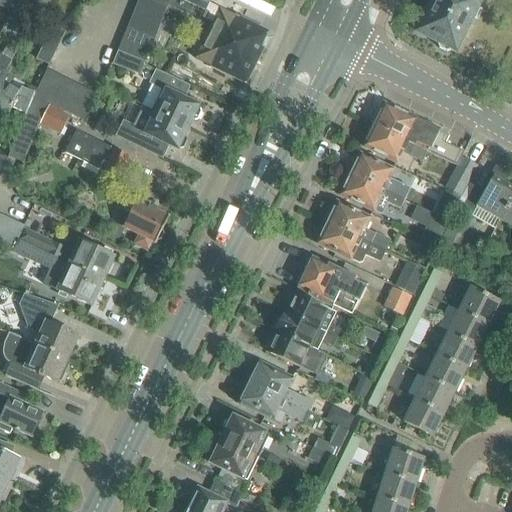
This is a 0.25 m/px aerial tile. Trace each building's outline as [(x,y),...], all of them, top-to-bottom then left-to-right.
[(0,0),(0,10),(7,14),(13,3),(5,0),(0,0)] [(141,0),(139,7),(164,17),(168,6),(154,0),(141,0)] [(477,3),(470,0),(432,0),(415,32),(437,44),(436,46),(437,51),(445,55),(449,53),(450,50),(453,51),(477,3)] [(134,19),(159,29),(164,17),(139,7),(134,19)] [(207,68),(206,70),(209,72),(210,69),(246,87),(264,52),(260,50),(268,35),(214,8),(206,23),(227,33),(217,54),(202,47),(195,62),(207,68)] [(129,30),(154,40),(159,29),(134,19),(129,30)] [(36,58),(49,64),(60,40),(39,30),(34,41),(43,45),(36,58)] [(125,42),(149,52),(154,40),(129,30),(125,42)] [(125,42),(120,54),(145,64),(149,52),(125,42)] [(15,52),(5,46),(0,54),(0,56),(10,62),(15,52)] [(141,73),(145,64),(120,54),(115,66),(137,75),(141,73)] [(0,83),(4,76),(12,63),(10,62),(0,56),(0,83)] [(143,108),(188,131),(199,110),(183,102),(190,89),(155,71),(151,81),(151,91),(143,108)] [(47,73),(35,97),(45,103),(58,78),(47,73)] [(11,81),(4,76),(0,83),(0,119),(4,122),(11,110),(24,115),(24,116),(24,117),(33,97),(23,93),(21,96),(7,88),(11,81)] [(67,83),(58,78),(45,103),(46,103),(48,104),(54,107),(67,83)] [(77,87),(67,83),(54,107),(64,112),(77,87)] [(87,93),(77,87),(64,112),(69,115),(75,117),(87,93)] [(98,98),(87,93),(75,117),(85,123),(98,98)] [(46,103),(45,103),(35,97),(33,97),(24,117),(13,145),(10,151),(25,157),(33,135),(46,103)] [(54,107),(48,104),(38,126),(58,137),(69,115),(64,112),(54,107)] [(448,138),(416,122),(417,120),(386,106),(382,107),(373,127),(406,143),(457,168),(464,153),(445,144),(448,138)] [(143,109),(132,131),(120,124),(114,135),(157,157),(163,145),(178,152),(188,131),(143,108),(142,108),(143,109)] [(406,143),(373,127),(364,147),(397,163),(402,152),(422,163),(427,153),(406,143)] [(66,154),(119,181),(130,159),(77,132),(66,154)] [(405,201),(410,189),(389,179),(393,171),(360,155),(350,176),(405,201)] [(462,159),(454,175),(468,182),(477,167),(462,159)] [(492,176),(493,177),(485,192),(474,187),(461,211),(472,217),(476,208),(500,221),(511,200),(511,189),(505,185),(507,173),(498,168),(498,169),(497,168),(492,176)] [(400,210),(405,201),(350,176),(340,196),(382,216),(387,204),(400,210)] [(445,191),(442,199),(456,205),(459,198),(445,191)] [(140,238),(136,246),(148,252),(153,244),(156,245),(169,219),(150,210),(151,207),(133,198),(126,214),(132,216),(125,230),(140,238)] [(511,200),(500,221),(511,227),(511,236),(511,254),(511,200)] [(338,203),(328,224),(385,251),(390,240),(375,233),(375,234),(365,229),(370,219),(338,203)] [(426,228),(421,239),(437,246),(448,222),(433,215),(426,228)] [(0,248),(2,249),(14,224),(0,216),(0,248)] [(13,253),(19,241),(25,229),(14,224),(2,249),(13,254),(13,253)] [(106,238),(116,242),(122,229),(113,224),(106,238)] [(385,251),(328,224),(318,244),(350,260),(355,250),(364,255),(366,255),(380,262),(385,251)] [(450,224),(438,248),(444,251),(456,227),(450,224)] [(34,248),(48,254),(104,281),(115,258),(80,242),(76,252),(25,229),(19,241),(34,248)] [(19,241),(13,253),(28,261),(34,248),(19,241)] [(92,307),(103,283),(104,281),(48,254),(43,267),(65,277),(58,292),(92,307)] [(297,290),(351,317),(367,285),(312,258),(305,273),(301,274),(296,284),(298,288),(297,290)] [(433,288),(441,273),(432,269),(425,284),(433,288)] [(409,298),(392,289),(384,306),(401,315),(409,298)] [(471,289),(459,312),(488,326),(499,303),(471,289)] [(422,310),(430,296),(421,291),(414,306),(422,310)] [(285,306),(287,308),(285,314),(318,330),(327,310),(294,294),(294,295),(290,294),(285,306)] [(39,336),(35,345),(67,360),(78,338),(49,324),(58,307),(25,296),(20,306),(28,330),(39,336)] [(282,312),(272,331),(276,333),(309,348),(309,347),(316,351),(320,343),(331,348),(336,338),(323,332),(318,330),(285,314),(282,312)] [(459,312),(448,334),(477,348),(488,326),(459,312)] [(412,332),(419,318),(410,314),(403,328),(412,332)] [(327,323),(323,332),(336,338),(340,329),(327,323)] [(309,348),(276,333),(273,339),(269,338),(263,350),(267,352),(300,368),(309,348)] [(56,384),(67,360),(35,345),(10,334),(5,344),(4,352),(4,356),(5,359),(9,361),(12,362),(5,376),(37,391),(43,378),(56,384)] [(448,334),(437,356),(466,370),(477,348),(448,334)] [(401,355),(408,340),(400,336),(392,351),(401,355)] [(380,358),(387,345),(377,340),(370,354),(380,358)] [(437,356),(426,378),(454,392),(466,370),(437,356)] [(390,377),(397,363),(388,359),(381,373),(390,377)] [(258,362),(247,383),(306,412),(311,401),(287,390),(292,378),(258,362)] [(426,378),(415,400),(443,414),(454,392),(426,378)] [(386,385),(378,381),(370,396),(379,400),(386,385)] [(238,404),(240,405),(272,421),(277,410),(302,422),(306,412),(247,383),(238,404)] [(0,431),(10,436),(12,431),(31,440),(43,415),(22,405),(26,398),(0,385),(0,431)] [(362,402),(366,392),(356,387),(351,397),(362,402)] [(443,414),(415,400),(403,423),(432,437),(443,414)] [(325,421),(346,431),(353,417),(331,407),(325,421)] [(233,417),(222,441),(259,459),(263,450),(259,448),(266,433),(233,417)] [(358,441),(350,437),(343,452),(351,456),(358,441)] [(312,448),(330,457),(335,448),(316,439),(312,448)] [(259,459),(222,441),(211,464),(220,468),(215,480),(243,493),(248,482),(243,480),(250,465),(255,467),(259,459)] [(0,478),(8,482),(18,461),(9,456),(12,448),(0,443),(0,478)] [(326,467),(330,457),(312,448),(307,458),(326,467)] [(392,451),(384,475),(415,486),(423,462),(392,451)] [(269,456),(265,462),(276,467),(279,460),(269,456)] [(340,478),(347,464),(339,460),(332,474),(340,478)] [(276,467),(265,462),(262,470),(272,475),(276,467)] [(384,475),(376,499),(408,508),(415,486),(384,475)] [(0,500),(8,482),(0,478),(0,500)] [(215,480),(208,495),(197,490),(188,511),(189,511),(221,511),(226,504),(236,509),(243,493),(215,480)] [(329,501),(336,486),(328,482),(321,497),(329,501)] [(376,499),(371,511),(406,511),(408,508),(376,499)]
